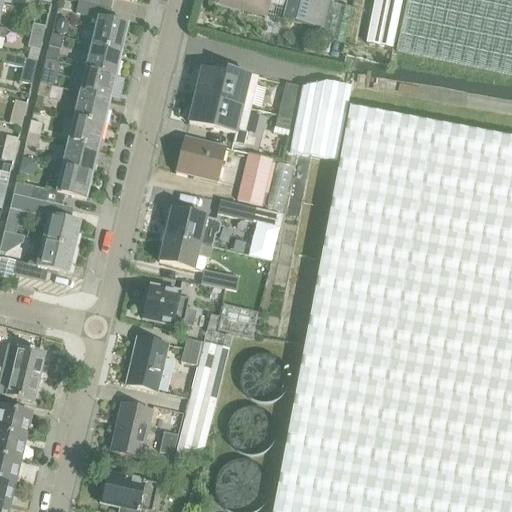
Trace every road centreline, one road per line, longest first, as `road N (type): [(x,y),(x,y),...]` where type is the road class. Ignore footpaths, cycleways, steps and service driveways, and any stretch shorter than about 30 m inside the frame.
road 1 (residential): [(94,329),(178,0)]
road 2 (residential): [(47,511),(94,329)]
